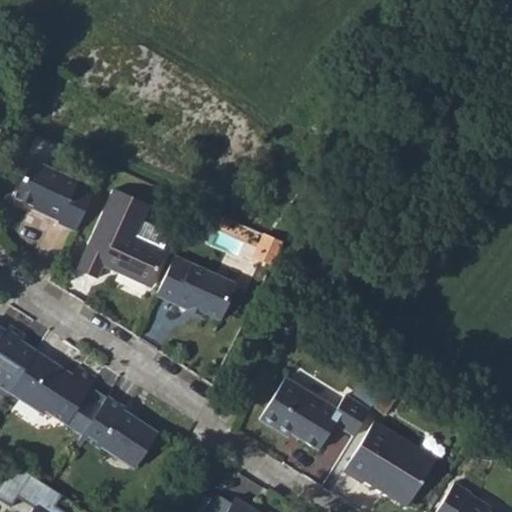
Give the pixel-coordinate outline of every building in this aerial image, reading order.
[(63,222),(80,231),(98,192),(78,182),(81,178),(41,159),(24,193),(53,208),(51,211),(66,219),(63,222)] [(123,188),(83,269),(101,279),(108,264),(151,286),(171,249),(144,233),(151,215),(155,205),(123,188)] [(144,233),(171,249),(180,230),(151,215),(144,233)] [(252,258),(273,270),(283,250),(263,239),(252,258)] [(243,285),(181,252),(161,291),(192,307),(194,304),(225,320),(243,285)] [(0,383),(16,394),(43,352),(28,341),(32,336),(22,329),(18,335),(0,323),(0,368),(6,372),(0,381),(0,383)] [(76,374),(43,352),(16,394),(47,415),(49,412),(71,426),(101,381),(80,368),(76,374)] [(334,428),(355,441),(377,406),(383,397),(365,386),(354,404),(346,399),(338,412),(285,379),(258,422),(287,440),(290,435),(318,452),(334,428)] [(394,402),(384,396),(383,397),(377,406),(387,412),(394,402)] [(130,408),(112,397),(78,447),(97,461),(101,456),(133,476),(160,435),(127,413),(130,408)] [(433,459),(374,423),(343,473),(361,484),(364,481),(405,505),(433,459)] [(16,502),(35,475),(18,464),(0,491),(16,502)] [(495,511),(498,510),(477,497),(480,493),(463,484),(444,511),(495,511)] [(260,511),(235,498),(232,502),(220,495),(209,511),(260,511)]
